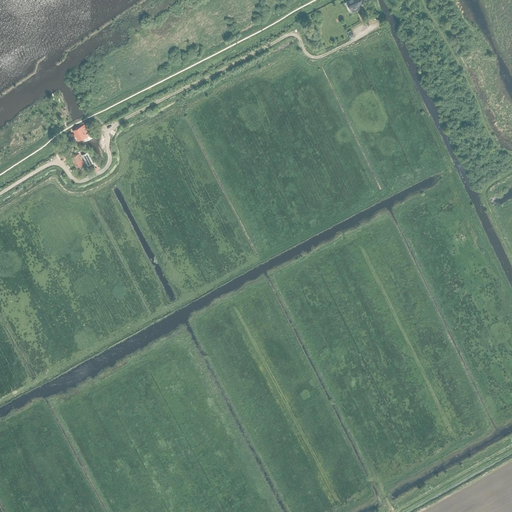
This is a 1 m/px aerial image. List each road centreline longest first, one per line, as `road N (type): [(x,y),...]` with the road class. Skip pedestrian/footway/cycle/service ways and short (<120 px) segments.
road 1 (unclassified): [(0,194),(52,162),(77,181),(99,173),(120,121),(288,35),(314,58),(378,25)]
road 2 (track): [(378,25),(463,195)]
road 3 (track): [(511,156),(494,143),(422,0)]
road 4 (track): [(397,511),(511,447)]
